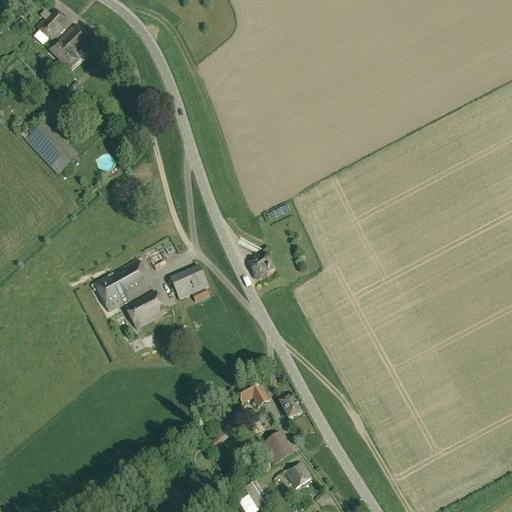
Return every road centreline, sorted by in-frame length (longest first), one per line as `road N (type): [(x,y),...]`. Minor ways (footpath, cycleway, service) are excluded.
road 1 (residential): [(180,124),(193,244),(271,332)]
road 2 (tertiary): [(271,332),(229,255),(180,124)]
road 3 (track): [(273,335),(334,393),(408,511)]
road 4 (tertiary): [(375,511),(273,335)]
road 5 (residential): [(273,335),(270,396),(283,432),(336,511)]
road 6 (tertiary): [(180,124),(143,28),(101,0)]
